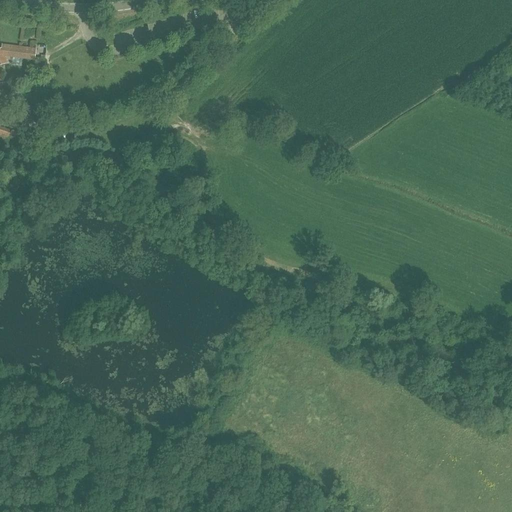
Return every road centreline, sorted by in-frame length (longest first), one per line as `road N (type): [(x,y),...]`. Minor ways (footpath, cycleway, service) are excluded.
road 1 (residential): [(9,121),(102,125),(164,100),(268,0)]
road 2 (tertiary): [(10,0),(84,8),(151,0)]
